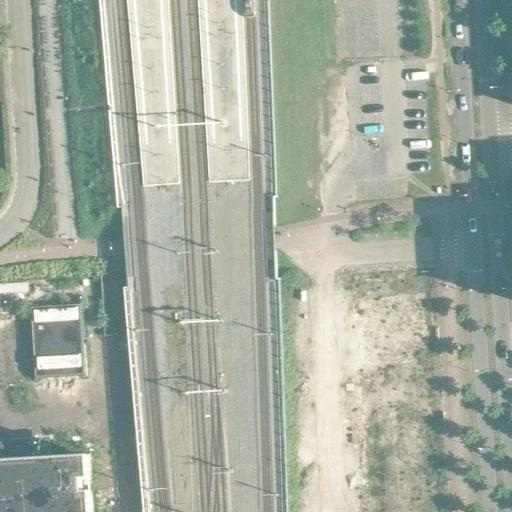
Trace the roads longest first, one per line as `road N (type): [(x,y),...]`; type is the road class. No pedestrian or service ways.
road 1 (secondary): [(324,155),(345,511)]
road 2 (residential): [(0,232),(23,207),(30,183),(20,0)]
road 3 (unclassified): [(444,148),(459,324),(511,331)]
road 4 (unknown): [(489,511),(480,332)]
road 5 (secondary): [(314,0),(324,155)]
road 6 (unclassified): [(324,155),(444,148)]
